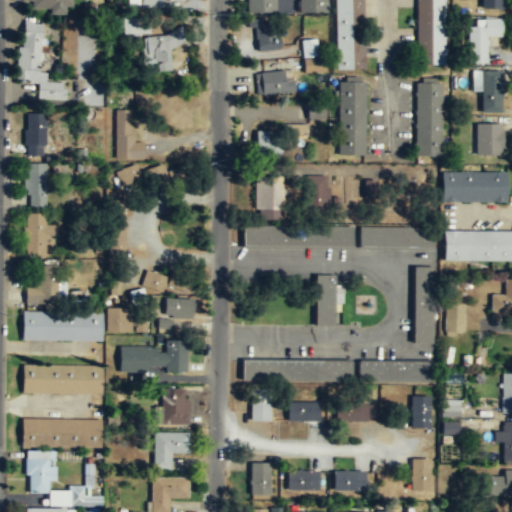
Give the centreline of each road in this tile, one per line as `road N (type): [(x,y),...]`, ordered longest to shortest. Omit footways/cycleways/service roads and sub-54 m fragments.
road 1 (residential): [(217,0),(213,511)]
road 2 (residential): [(215,435),(366,449)]
